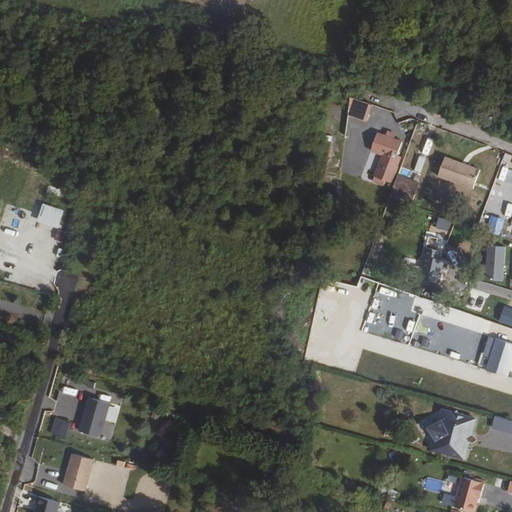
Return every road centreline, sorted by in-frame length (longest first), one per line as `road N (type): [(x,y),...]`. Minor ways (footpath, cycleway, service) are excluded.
road 1 (residential): [(8,511),(68,288)]
road 2 (residential): [(396,102),(511,144)]
